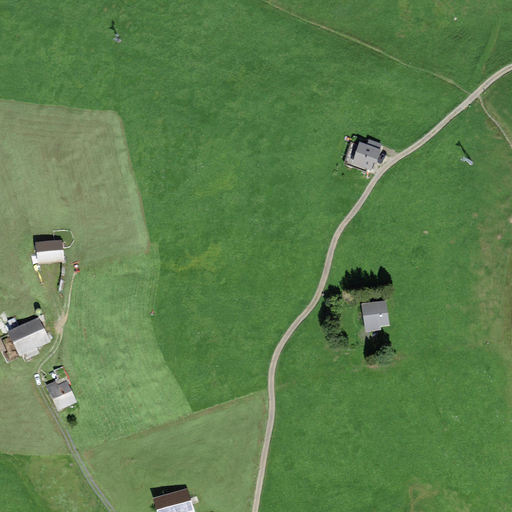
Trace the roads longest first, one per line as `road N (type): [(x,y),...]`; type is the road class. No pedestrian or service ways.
road 1 (track): [(254,511),(273,362),(315,299),(336,238),(380,172),(476,93)]
road 2 (track): [(112,511),(37,379),(61,332),(50,272)]
